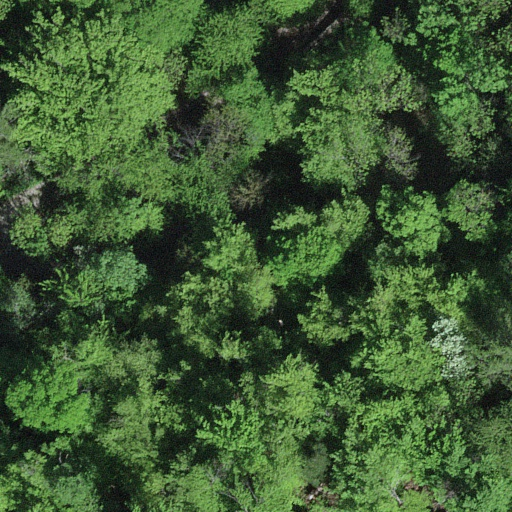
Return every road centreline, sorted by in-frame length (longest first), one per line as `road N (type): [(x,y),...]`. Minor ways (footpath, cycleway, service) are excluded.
road 1 (track): [(0,226),(111,240),(511,183)]
road 2 (track): [(0,198),(227,72),(266,0)]
